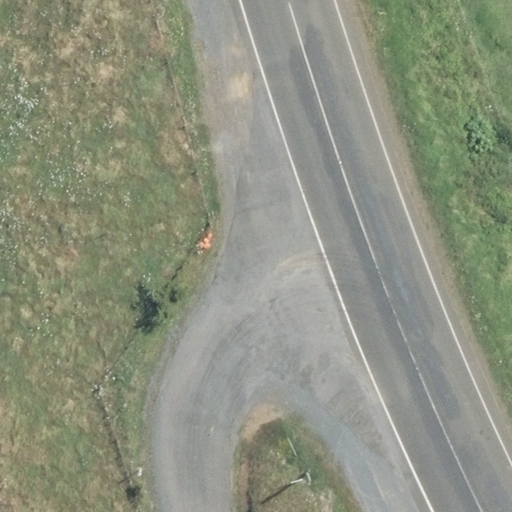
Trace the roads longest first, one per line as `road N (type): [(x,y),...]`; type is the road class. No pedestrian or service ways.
road 1 (secondary): [(408,323),(342,172),(294,0)]
road 2 (unclassified): [(408,323),(260,511)]
road 3 (secondary): [(489,511),(408,323)]
